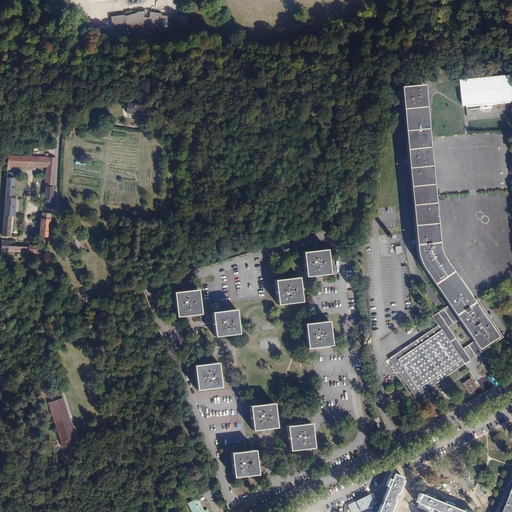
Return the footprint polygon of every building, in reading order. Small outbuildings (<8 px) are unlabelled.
[(125,15),(110,18),(113,35),(124,34),(126,35),(154,30),(155,43),(171,42),(170,30),(188,29),(187,16),(169,18),(169,17),(162,16),(162,14),(148,11),(137,13),(125,17),(125,15)] [(511,78),(511,76),(462,81),(464,106),(466,106),(467,117),(511,113),(511,104),(511,101),(511,78)] [(431,316),(438,325),(455,313),(477,346),(476,347),(480,352),(504,336),(478,298),(473,301),(443,256),(439,247),(421,83),(395,85),(413,255),(418,268),(444,307),(431,316)] [(145,105),(128,103),(127,112),(133,113),(133,111),(145,112),(145,105)] [(15,172),(7,172),(3,235),(10,235),(11,215),(15,216),(16,197),(13,197),(15,172)] [(54,187),(46,186),(45,206),(51,207),(51,208),(52,208),(54,187)] [(43,213),(42,217),(41,217),(40,236),(49,237),(52,212),(50,212),(50,213),(43,213)] [(10,241),(2,240),(1,251),(9,252),(9,251),(38,253),(38,245),(30,244),(30,247),(10,246),(10,241)] [(323,249),(298,252),(301,277),(326,274),(323,249)] [(300,276),(275,279),(278,304),(303,302),(300,276)] [(198,287),(174,290),(177,315),(201,312),(198,287)] [(237,308),(213,310),(215,334),(240,331),(237,308)] [(330,320),(305,322),(308,347),(332,344),(330,320)] [(464,363),(438,325),(390,357),(416,395),(464,363)] [(194,365),(197,389),(221,386),(219,362),(194,365)] [(471,377),(463,382),(469,392),(478,387),(471,377)] [(46,402),(58,448),(73,444),(62,398),(46,402)] [(274,402),(251,405),(254,429),(277,426),(274,402)] [(312,421),(288,425),(291,449),(315,446),(312,421)] [(232,452),(235,475),(259,473),(258,469),(256,448),(232,452)] [(387,511),(402,477),(393,473),(377,511),(387,511)] [(464,511),(419,494),(416,502),(440,511),(464,511)] [(205,511),(198,497),(188,502),(192,511),(205,511)]
